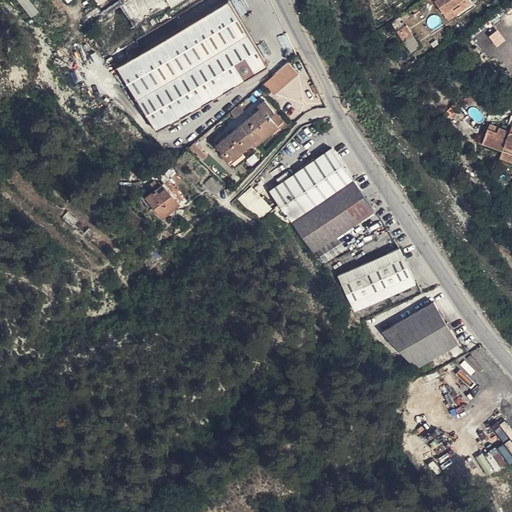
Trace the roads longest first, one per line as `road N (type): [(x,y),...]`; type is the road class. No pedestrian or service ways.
road 1 (unclassified): [(284,0),(480,334),(511,364)]
road 2 (unknown): [(309,44),(187,133),(101,164)]
